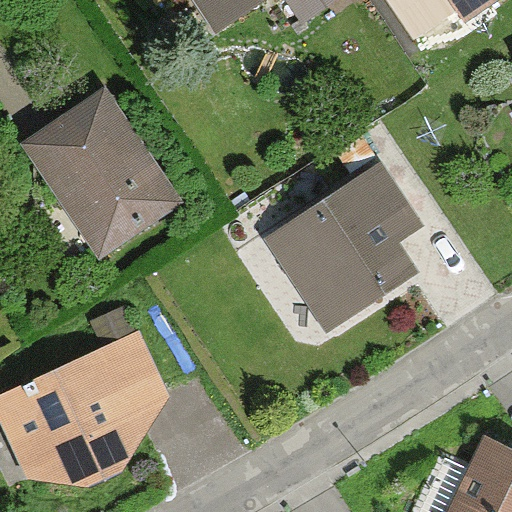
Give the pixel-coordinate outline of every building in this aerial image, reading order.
[(192,0),(214,32),(263,0),(283,0),(301,26),(328,8),(322,0),(192,0)] [(453,0),(460,10),(475,0),(453,0)] [(98,84),(18,138),(100,259),(180,205),(98,84)] [(325,336),(339,327),(412,279),(390,246),(422,225),(379,161),(261,239),(325,336)] [(168,398),(139,333),(124,308),(91,323),(101,344),(53,358),(0,388),(0,421),(25,478),(78,480),(118,462),(168,398)] [(511,511),(511,449),(486,437),(449,511),(511,511)]
